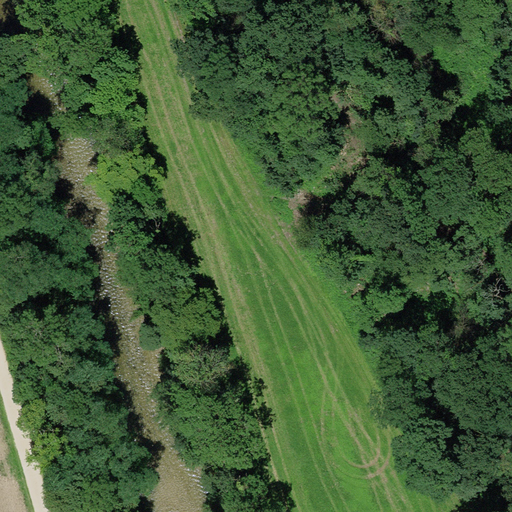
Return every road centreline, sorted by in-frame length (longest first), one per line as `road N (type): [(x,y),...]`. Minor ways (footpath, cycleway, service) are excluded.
road 1 (track): [(0,358),(45,511)]
road 2 (track): [(200,0),(250,120)]
